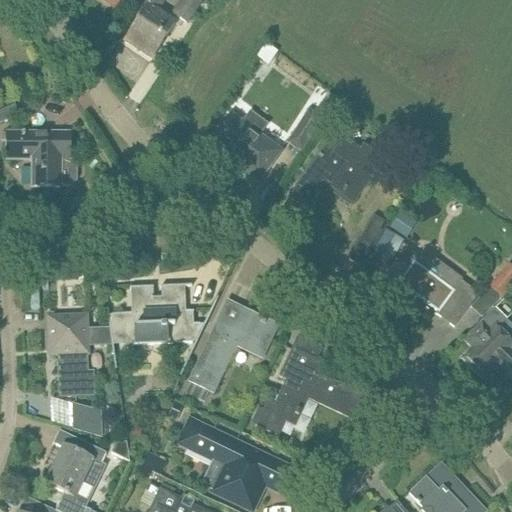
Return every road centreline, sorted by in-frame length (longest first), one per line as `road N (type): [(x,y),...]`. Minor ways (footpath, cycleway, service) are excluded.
road 1 (residential): [(422,395),(193,197)]
road 2 (residential): [(193,197),(102,106),(35,0)]
road 3 (residential): [(1,258),(151,231),(193,197)]
road 4 (residential): [(0,447),(10,371),(1,258)]
road 5 (residential): [(307,511),(422,395)]
road 6 (residential): [(511,501),(489,462),(422,395)]
